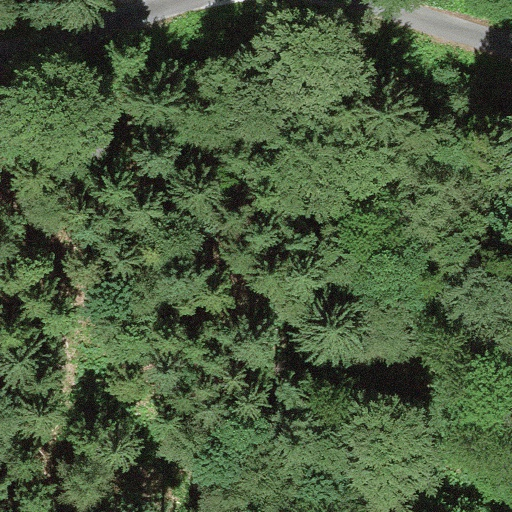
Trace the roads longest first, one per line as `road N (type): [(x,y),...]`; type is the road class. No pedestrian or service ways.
road 1 (track): [(159,0),(0,57)]
road 2 (track): [(511,49),(373,0)]
